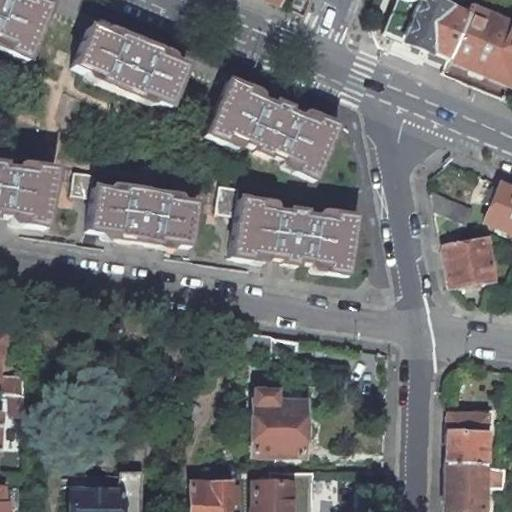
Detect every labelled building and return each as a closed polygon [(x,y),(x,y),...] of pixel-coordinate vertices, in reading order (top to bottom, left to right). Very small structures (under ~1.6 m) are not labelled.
[(0,0),(0,45),(6,48),(3,54),(24,63),(47,8),(29,0),(0,0)] [(394,0),(380,34),(445,61),(467,9),(470,0),(394,0)] [(511,28),(511,27),(467,9),(445,61),(507,87),(511,75),(511,30),(511,28)] [(94,84),(138,102),(139,98),(166,109),(183,69),(169,63),(170,61),(170,59),(169,58),(167,56),(158,53),(158,54),(114,35),(115,34),(107,31),(104,30),(101,31),(99,34),(86,28),(69,69),(96,80),(94,84)] [(251,153),(266,160),(267,157),(294,168),(291,174),(312,183),(336,128),(314,119),(315,118),(304,113),(302,113),(300,114),(299,116),(298,119),(286,113),(287,109),(272,103),(270,107),(256,101),(257,99),(257,97),(257,95),(255,93),(246,89),(246,90),(225,82),(202,136),(223,145),(225,139),(252,150),(251,153)] [(0,217),(21,221),(20,227),(43,230),(52,172),(22,167),(20,167),(17,168),(16,169),(14,171),(14,172),(0,170),(1,167),(0,166),(0,217)] [(111,241),(158,248),(159,244),(187,249),(194,205),(180,203),(180,201),(179,199),(177,197),(176,197),(166,195),(166,197),(119,189),(119,188),(109,187),(107,187),(105,188),(104,190),(104,191),(90,189),(91,176),(72,173),(68,197),(88,200),(83,232),(112,237),(111,241)] [(511,190),(497,185),(482,222),(511,234),(511,190)] [(278,265),(294,268),(295,264),(323,268),(322,274),(344,277),(353,218),(319,213),(318,214),(316,215),(315,216),(315,219),(302,217),(302,214),(286,211),(285,215),(270,213),(271,210),(270,208),(270,207),(268,206),(235,200),(236,190),(216,188),(213,214),(233,217),(227,258),(249,262),(250,257),(278,261),(278,265)] [(471,210),(430,193),(434,214),(464,226),(471,210)] [(462,244),(440,248),(447,289),(490,282),(483,241),(473,243),(471,233),(460,235),(462,244)] [(18,297),(5,295),(5,320),(19,321),(18,297)] [(163,320),(143,317),(144,351),(149,351),(149,393),(163,393),(163,320)] [(297,341),(240,332),(240,351),(293,359),(297,341)] [(21,381),(8,379),(6,394),(8,395),(21,396),(21,381)] [(297,393),(251,393),(251,456),(301,456),(302,404),(297,404),(297,393)] [(21,396),(8,395),(9,416),(21,417),(21,396)] [(483,417),(445,416),(443,465),(482,466),(483,417)] [(482,466),(443,465),(440,511),(479,511),(481,483),(501,484),(502,470),(490,469),(482,468),(482,466)] [(294,473),(239,472),(239,477),(239,501),(250,501),(251,484),(288,485),(294,485),(294,473)] [(227,486),(227,501),(231,501),(231,511),(238,511),(239,501),(239,477),(227,477),(227,486)] [(250,501),(250,511),(287,511),(288,485),(251,484),(250,501)] [(188,485),(187,511),(226,511),(227,501),(227,486),(188,485)] [(19,511),(20,490),(0,489),(0,511),(19,511)] [(116,511),(117,495),(70,494),(69,511),(116,511)]
